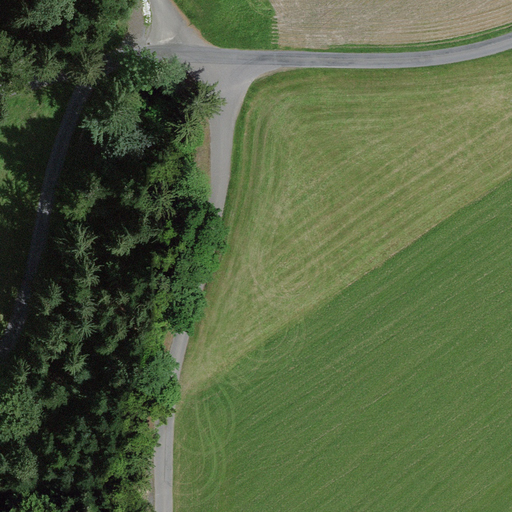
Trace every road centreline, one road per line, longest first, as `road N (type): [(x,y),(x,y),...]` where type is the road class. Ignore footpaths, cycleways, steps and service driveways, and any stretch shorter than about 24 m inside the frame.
road 1 (unclassified): [(217,59),(226,174),(166,388),(169,511)]
road 2 (unclassified): [(0,361),(55,195),(85,63)]
road 3 (unclassified): [(217,59),(429,58),(511,43)]
road 4 (unclassified): [(85,63),(127,55),(217,59)]
